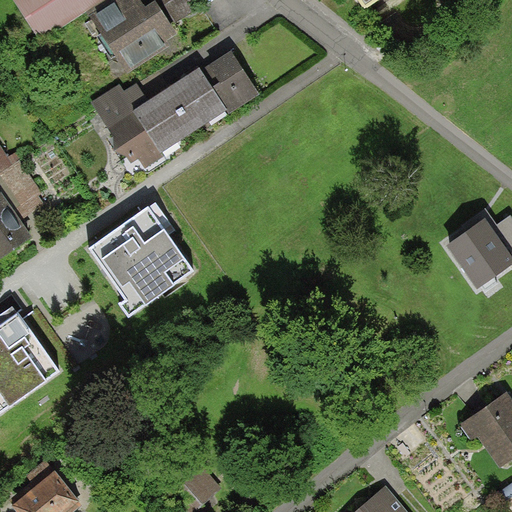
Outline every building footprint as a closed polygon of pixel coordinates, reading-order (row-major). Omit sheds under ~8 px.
[(86,13),(106,0),(13,0),(41,42),(86,13)] [(139,0),(106,0),(86,13),(128,76),(172,48),(168,41),(177,36),(171,26),(155,2),(145,9),(139,0)] [(155,2),(171,26),(201,7),(196,0),(139,0),(145,9),(155,2)] [(358,0),(366,12),(384,0),(358,0)] [(199,69),(167,90),(195,132),(228,111),(230,115),(260,95),(231,52),(201,72),(199,69)] [(162,155),(195,132),(167,90),(149,102),(136,84),(125,92),(121,85),(92,103),(132,164),(138,160),(145,170),(164,157),(162,155)] [(1,145),(0,145),(0,172),(20,160),(21,159),(17,152),(9,157),(1,145)] [(43,194),(20,160),(0,172),(0,194),(2,194),(20,221),(44,204),(39,196),(43,194)] [(20,221),(2,194),(0,194),(0,262),(33,239),(20,221)] [(175,231),(156,205),(150,209),(149,208),(89,251),(126,302),(119,306),(129,320),(145,308),(147,310),(175,289),(174,287),(194,273),(167,236),(175,231)] [(462,224),(468,231),(485,219),(511,257),(511,264),(511,265),(511,217),(511,215),(497,224),(486,208),(462,224)] [(468,231),(447,246),(477,289),(511,264),(511,257),(485,219),(468,231)] [(0,417),(10,410),(10,411),(48,384),(47,383),(61,373),(18,315),(0,328),(0,417)] [(511,461),(511,400),(506,393),(460,425),(472,442),(478,437),(501,470),(511,461)] [(74,511),(82,506),(46,461),(26,477),(31,483),(9,501),(14,506),(11,508),(14,511),(74,511)] [(201,465),(172,490),(191,511),(199,511),(224,491),(201,465)] [(408,511),(386,486),(355,511),(408,511)]
